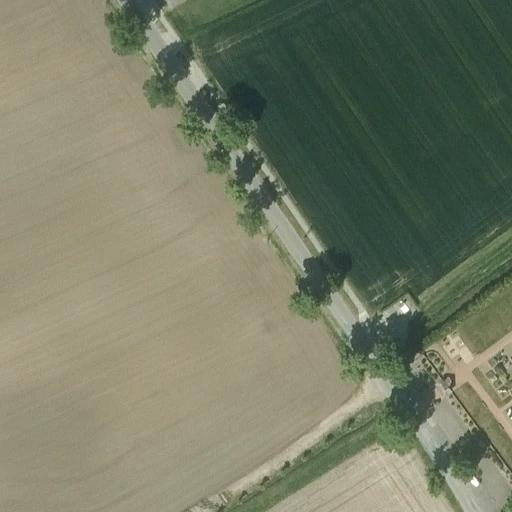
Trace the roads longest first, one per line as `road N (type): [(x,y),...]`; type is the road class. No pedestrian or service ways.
road 1 (unclassified): [(127,0),(474,511)]
road 2 (track): [(387,379),(200,511)]
